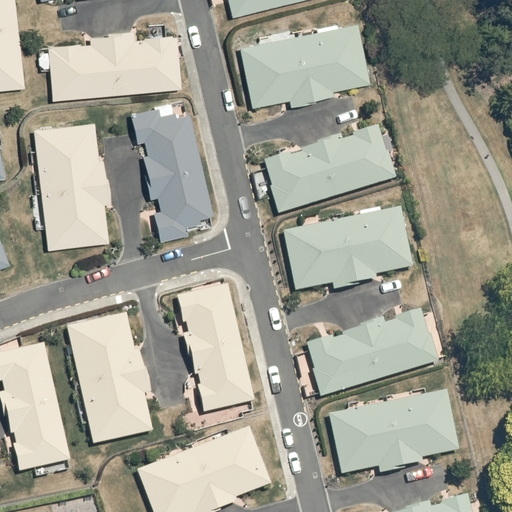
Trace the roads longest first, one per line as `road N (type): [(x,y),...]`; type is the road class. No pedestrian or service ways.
road 1 (residential): [(254,238),(326,511)]
road 2 (residential): [(0,319),(84,284),(254,238)]
road 3 (residential): [(204,0),(254,238)]
